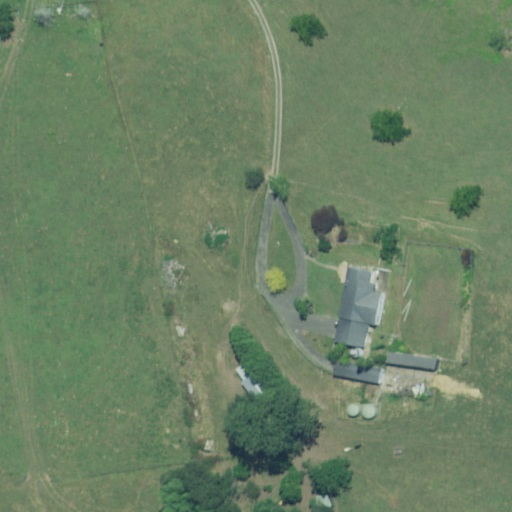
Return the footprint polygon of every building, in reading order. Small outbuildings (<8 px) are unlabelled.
[(380,271),(355,268),(344,343),(373,347),(377,323),(385,324),(391,285),(378,283),(380,271)] [(444,357),(395,352),(394,364),(442,369),(444,357)] [(389,367),(344,359),(341,374),(386,382),(389,367)] [(278,396),(253,362),(241,371),(267,405),(278,396)] [(337,506),(333,493),(322,496),(326,510),(337,506)]
